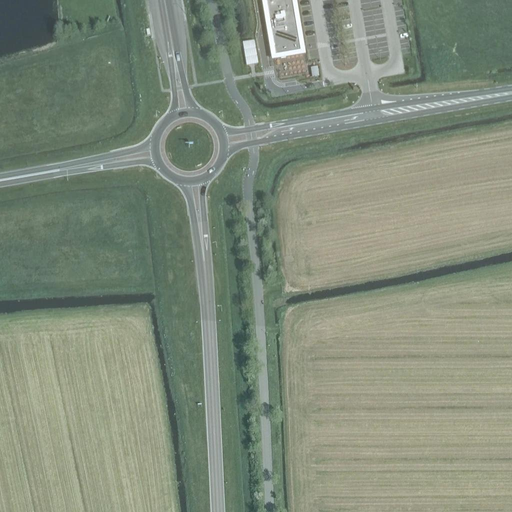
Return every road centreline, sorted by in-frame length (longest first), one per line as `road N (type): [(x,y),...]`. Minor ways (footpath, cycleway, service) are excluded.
road 1 (unclassified): [(268,511),(247,194),(252,143)]
road 2 (primary): [(511,88),(249,129)]
road 3 (primary): [(252,143),(511,97)]
road 4 (tertiary): [(217,511),(205,279)]
road 5 (unclassified): [(249,129),(229,84),(211,0)]
